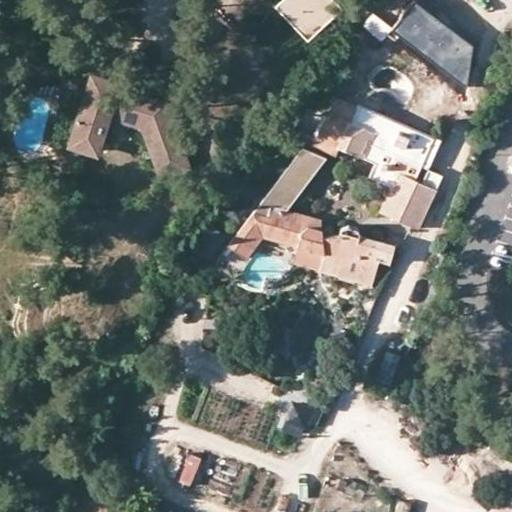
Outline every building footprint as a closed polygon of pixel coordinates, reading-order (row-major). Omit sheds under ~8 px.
[(334,0),(278,0),(273,5),(306,39),(340,6),(334,0)] [(120,84),(94,75),(74,133),(75,139),(77,144),(81,148),(86,151),(93,150),(99,146),(105,140),(112,117),(144,128),(158,169),(165,174),(170,176),(177,176),(181,174),(185,169),(187,160),(168,104),(159,101),(157,106),(127,96),(129,91),(118,88),(120,84)] [(358,106),(340,98),(329,110),(313,143),(336,154),(340,146),(376,162),(383,148),(372,143),(377,131),(352,120),(358,106)] [(288,210),(329,157),(306,146),(231,244),(257,212),(271,217),(275,206),(288,210)] [(423,167),(400,156),(393,169),(400,172),(383,208),(420,226),(437,190),(416,180),(423,167)] [(296,262),(323,269),(327,252),(326,235),(323,220),(288,210),(275,206),(271,217),(257,212),(231,244),(247,258),(266,236),(301,245),(296,262)] [(208,224),(194,248),(211,258),(225,233),(208,224)] [(327,252),(323,269),(374,282),(380,260),(376,259),(381,242),(363,237),(361,229),(348,225),(342,227),(341,233),(326,235),(327,252)] [(378,377),(392,380),(398,354),(384,351),(378,377)]
